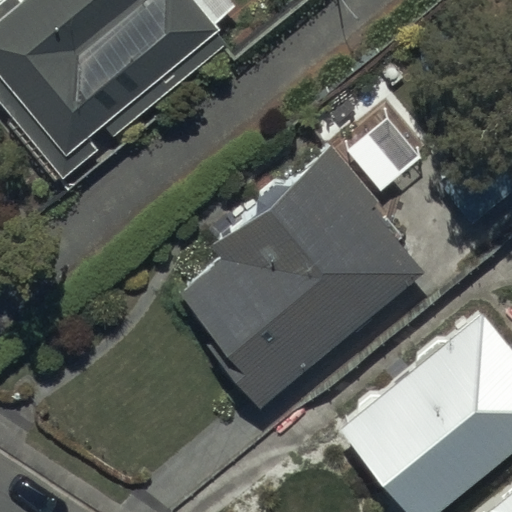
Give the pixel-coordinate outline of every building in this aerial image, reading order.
[(218,8),(211,0),(0,0),(0,89),(10,101),(4,106),(15,119),(10,122),(53,172),(168,74),(156,60),(179,40),(193,56),(222,31),(209,16),(218,8)] [(467,210),(511,172),(511,120),(504,111),(434,170),(467,210)] [(370,183),(321,128),(202,230),(214,245),(180,274),(231,333),(215,347),(254,392),(347,312),(350,315),(367,300),(364,296),(416,252),(362,190),(370,183)] [(475,293),(333,408),(414,507),(511,426),(511,338),(475,293)] [(511,511),(511,467),(455,511),(511,511)]
